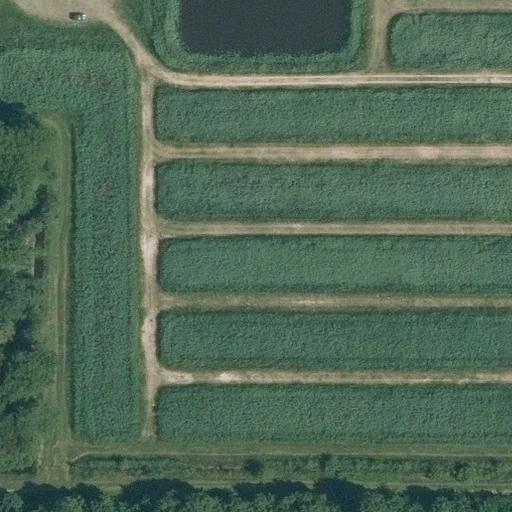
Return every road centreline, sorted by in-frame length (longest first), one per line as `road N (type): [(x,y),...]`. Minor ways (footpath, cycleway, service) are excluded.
road 1 (track): [(511,453),(74,450),(61,465),(63,492)]
road 2 (track): [(80,0),(145,64),(149,451)]
road 3 (track): [(0,111),(66,111),(61,443),(68,455)]
road 4 (track): [(146,77),(511,80)]
road 5 (track): [(146,151),(511,152)]
road 6 (track): [(147,231),(511,227)]
road 7 (track): [(147,305),(511,303)]
road 8 (track): [(148,378),(511,377)]
road 9 (track): [(380,2),(511,2)]
